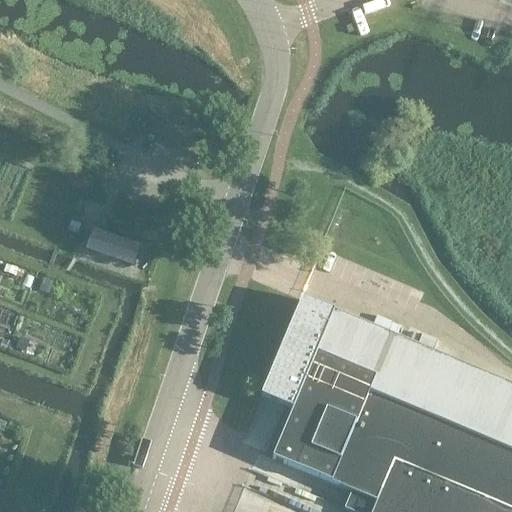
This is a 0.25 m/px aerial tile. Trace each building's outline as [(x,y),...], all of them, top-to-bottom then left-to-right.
[(68,231),(78,234),(80,226),(71,223),(68,231)] [(140,247),(92,231),(86,250),(133,266),(140,247)] [(263,404),(291,415),(316,355),(331,319),(303,307),(263,404)] [(511,394),(331,319),(316,355),(374,380),(369,393),(511,453),(511,394)] [(374,380),(316,355),(291,415),(272,460),(376,504),(372,511),(511,511),(511,453),(369,393),(374,380)]
